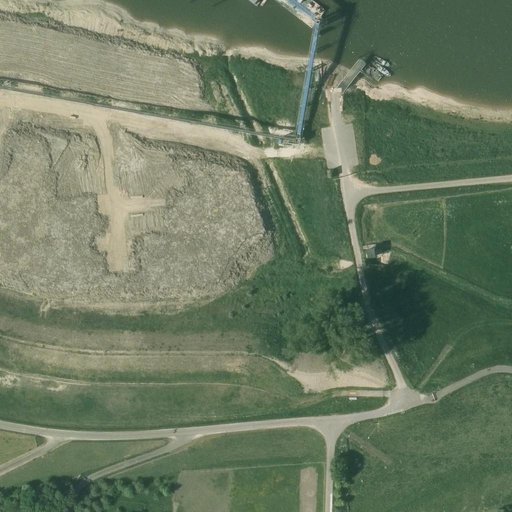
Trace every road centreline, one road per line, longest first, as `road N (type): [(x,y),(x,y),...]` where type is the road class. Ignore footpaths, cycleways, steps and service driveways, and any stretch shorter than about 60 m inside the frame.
road 1 (unclassified): [(331,420),(64,435),(0,426)]
road 2 (unclassified): [(410,404),(366,305),(346,194)]
road 3 (unclassified): [(511,178),(346,194)]
